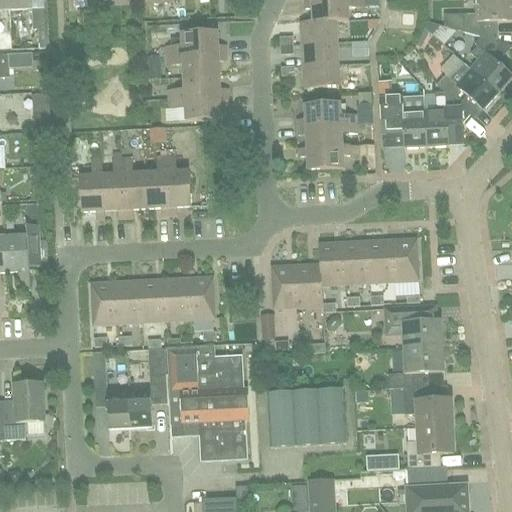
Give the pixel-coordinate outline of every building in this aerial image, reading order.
[(0,0),(0,12),(9,12),(8,0),(0,0)] [(8,0),(9,12),(35,10),(36,23),(46,23),(43,0),(8,0)] [(363,0),(330,0),(303,1),(304,10),(312,9),(313,23),(336,23),(349,23),(348,8),(364,7),(363,0)] [(511,0),(478,0),(479,15),(465,16),(466,34),(493,41),(493,22),(511,21),(511,0)] [(313,23),(300,24),(302,46),(337,44),(336,23),(313,23)] [(450,25),(438,28),(442,43),(454,39),(450,25)] [(166,58),(226,54),(225,46),(217,47),(216,33),(181,35),(182,47),(165,48),(166,58)] [(462,40),(476,45),(479,48),(471,56),(478,62),(471,70),(499,95),(511,80),(511,77),(495,62),(510,45),(493,41),(466,34),(462,40)] [(281,57),(294,56),(293,38),(279,39),(281,57)] [(337,44),(302,46),(303,68),(338,65),(337,44)] [(226,54),(166,58),(167,67),(183,66),(184,79),(218,77),(217,63),(226,63),(226,54)] [(338,65),(303,68),(304,90),(340,88),(338,65)] [(281,79),(295,78),(295,68),(281,69),(281,79)] [(437,86),(451,99),(456,104),(464,95),(484,112),(499,95),(471,70),(456,86),(446,77),(437,86)] [(218,77),(184,79),(184,91),(168,92),(168,101),(228,97),(227,90),(219,91),(218,77)] [(228,97),(168,101),(169,111),(185,110),(186,122),(221,120),(220,107),(228,106),(228,97)] [(405,149),(426,148),(425,111),(404,113),(403,99),(381,100),(382,125),(404,124),(405,149)] [(451,99),(447,104),(447,101),(435,102),(436,111),(425,111),(426,148),(448,147),(447,121),(457,121),(462,125),(470,116),(456,104),(451,99)] [(357,126),(357,117),(341,118),(341,105),(305,107),(306,122),(297,122),(298,130),(357,126)] [(358,127),(373,126),(372,111),(357,112),(358,127)] [(306,137),(307,150),(307,151),(343,148),(342,136),(358,135),(357,127),(357,126),(298,130),(298,138),(306,137)] [(307,150),(298,151),(299,159),(307,159),(308,173),(344,171),(343,158),(358,157),(358,147),(343,148),(307,151),(307,150)] [(166,151),(166,157),(165,157),(169,217),(177,217),(176,208),(191,208),(189,172),(176,174),(174,151),(166,151)] [(393,157),(397,176),(409,173),(405,154),(393,157)] [(169,217),(165,157),(156,158),(157,174),(145,175),(147,210),(161,209),(161,218),(169,217)] [(147,210),(145,175),(132,176),(131,159),(122,160),(126,220),(134,219),(133,211),(147,210)] [(105,221),(101,160),(91,161),(92,178),(80,178),(82,214),(96,213),(96,222),(105,221)] [(126,220),(122,160),(113,160),(114,177),(103,177),(102,160),(101,160),(105,221),(104,212),(117,212),(117,220),(126,220)] [(350,189),(329,189),(329,207),(349,207),(350,189)] [(28,252),(40,251),(39,226),(27,227),(28,237),(5,238),(7,274),(20,273),(21,290),(30,290),(28,252)] [(394,283),(419,281),(417,241),(392,242),(394,283)] [(394,283),(392,242),(368,243),(370,284),(394,283)] [(370,284),(368,243),(343,245),(346,286),(370,284)] [(319,246),(322,287),(346,286),(343,245),(319,246)] [(322,287),(319,246),(320,266),(296,268),(299,310),(323,308),(323,306),(322,287)] [(299,310),(296,268),(271,269),(274,311),(299,310)] [(191,322),(216,321),(213,279),(188,280),(191,322)] [(191,322),(188,280),(164,281),(167,324),(191,322)] [(167,324),(164,281),(140,283),(143,325),(167,324)] [(143,325),(140,283),(116,284),(118,327),(143,325)] [(118,327),(116,284),(91,286),(94,328),(118,327)] [(407,306),(420,305),(419,296),(407,297),(407,306)] [(371,308),(384,307),(383,298),(371,298),(371,308)] [(347,309),(360,308),(359,299),(346,300),(347,309)] [(323,308),(323,315),(336,314),(336,305),(323,306),(323,308)] [(405,350),(443,348),(442,322),(417,324),(416,309),(387,311),(388,336),(404,335),(405,350)] [(274,316),(268,316),(261,316),(262,341),(275,341),(274,316)] [(203,344),(216,343),(216,334),(203,335),(203,344)] [(119,348),(132,347),(132,338),(119,339),(119,348)] [(94,349),(107,349),(107,339),(94,340),(94,349)] [(167,341),(168,350),(181,350),(180,341),(167,341)] [(149,352),(162,352),(161,342),(148,342),(149,352)] [(312,355),(325,354),(324,346),(312,346),(312,355)] [(184,437),(201,436),(203,464),(248,461),(245,422),(250,422),(248,391),(243,391),(241,359),(215,361),(214,348),(181,350),(168,350),(166,350),(171,430),(184,429),(184,437)] [(394,391),(421,389),(420,376),(444,375),(443,348),(405,350),(406,376),(390,377),(391,391),(394,391)] [(165,352),(162,352),(149,352),(150,386),(167,385),(165,352)] [(93,355),(95,390),(108,389),(105,355),(93,355)] [(21,383),(22,387),(14,388),(16,418),(4,419),(6,443),(26,441),(25,426),(45,425),(43,386),(39,386),(39,382),(21,383)] [(395,412),(406,412),(407,417),(419,417),(420,430),(453,428),(452,401),(431,402),(430,389),(421,389),(394,391),(395,412)] [(130,393),(132,430),(154,429),(152,391),(130,393)] [(272,450),(347,445),(344,391),(269,395),(272,450)] [(130,393),(108,394),(110,432),(132,430),(130,393)] [(453,428),(420,430),(421,443),(408,444),(410,471),(434,470),(433,457),(454,456),(453,428)] [(399,456),(366,458),(367,472),(399,471),(399,456)] [(434,470),(410,471),(407,471),(408,489),(406,490),(406,511),(470,511),(469,485),(448,487),(447,469),(434,470)] [(311,511),(337,511),(336,482),(309,483),(311,511)] [(126,502),(115,502),(116,493),(104,493),(104,509),(126,509),(126,502)] [(236,511),(236,501),(204,503),(204,511),(236,511)]
